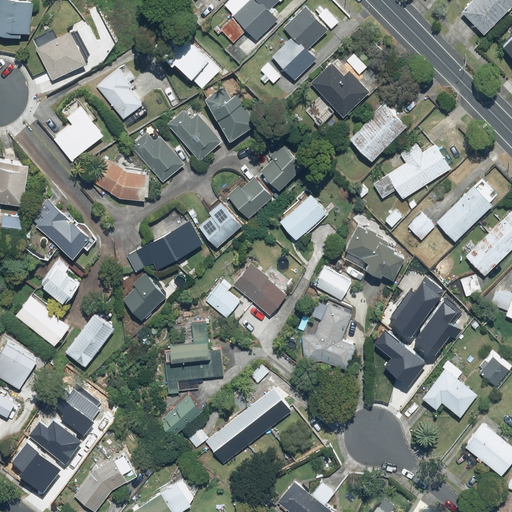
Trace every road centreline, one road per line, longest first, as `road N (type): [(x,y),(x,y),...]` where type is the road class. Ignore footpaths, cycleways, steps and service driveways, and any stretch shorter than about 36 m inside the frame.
road 1 (tertiary): [(511,133),(381,0)]
road 2 (residential): [(468,511),(372,438)]
